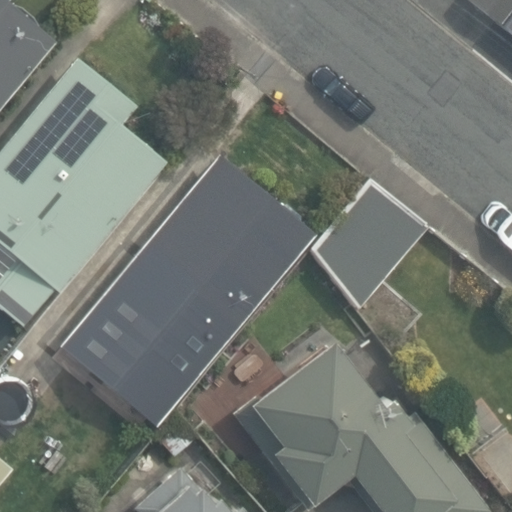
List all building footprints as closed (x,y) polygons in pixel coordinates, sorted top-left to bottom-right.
[(0,0),(0,98),(52,36),(7,0),(0,0)] [(471,0),(494,19),(509,0),(471,0)] [(511,0),(509,0),(494,19),(511,33),(511,0)] [(0,305),(17,320),(47,284),(54,289),(163,159),(116,120),(131,102),(72,53),(0,139),(0,305)] [(137,341),(185,381),(312,231),(215,149),(134,246),(167,274),(153,290),(142,304),(157,317),(137,341)] [(307,246),(356,306),(425,220),(365,173),(307,246)] [(338,474),(368,511),(477,511),(485,506),(387,391),(377,399),(327,335),(229,409),(271,460),(273,458),(306,500),(338,474)] [(177,412),(153,434),(172,456),(197,434),(177,412)] [(0,477),(11,465),(0,455),(0,477)] [(205,497),(176,464),(130,505),(135,511),(133,511),(244,511),(237,504),(228,511),(211,491),(205,497)]
